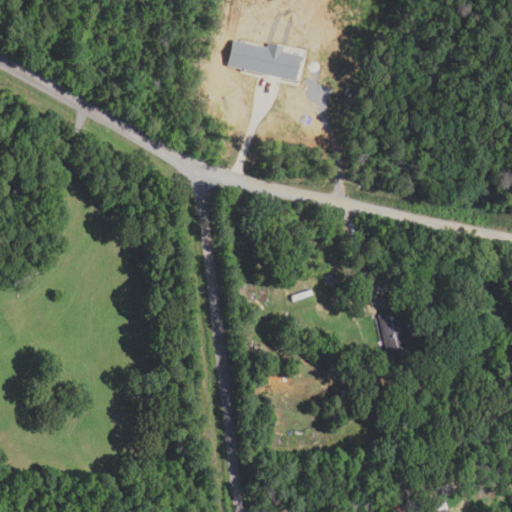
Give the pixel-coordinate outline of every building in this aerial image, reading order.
[(294,80),(227,66),(232,40),(266,47),(267,43),(283,46),(282,51),(302,55),(301,61),(298,61),(294,80)] [(387,363),(377,315),(399,311),(401,326),(408,324),(411,341),(406,342),(409,358),(387,363)] [(343,374),(336,376),(334,370),(342,368),(343,374)] [(354,403),(341,404),(340,390),(353,389),(354,403)] [(446,500),(436,489),(444,482),(454,493),(446,500)] [(420,501),(409,508),(405,502),(416,495),(420,501)] [(446,503),(448,511),(426,511),(425,508),(446,503)]
